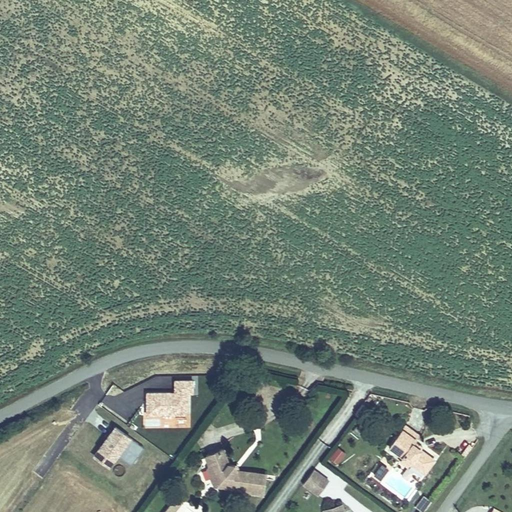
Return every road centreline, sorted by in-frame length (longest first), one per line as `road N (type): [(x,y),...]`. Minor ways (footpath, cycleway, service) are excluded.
road 1 (tertiary): [(505,407),(201,347),(111,361),(0,417)]
road 2 (unknown): [(273,511),(363,378)]
road 3 (residential): [(442,511),(482,457),(505,407)]
